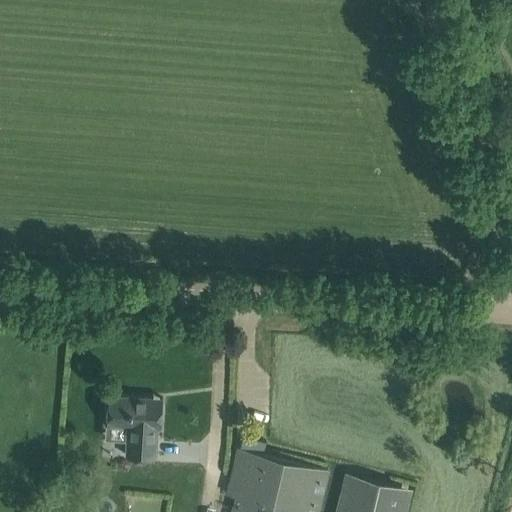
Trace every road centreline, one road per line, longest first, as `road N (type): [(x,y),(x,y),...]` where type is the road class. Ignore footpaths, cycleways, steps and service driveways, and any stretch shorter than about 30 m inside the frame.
road 1 (tertiary): [(0,284),(511,313)]
road 2 (unclassified): [(511,250),(433,0)]
